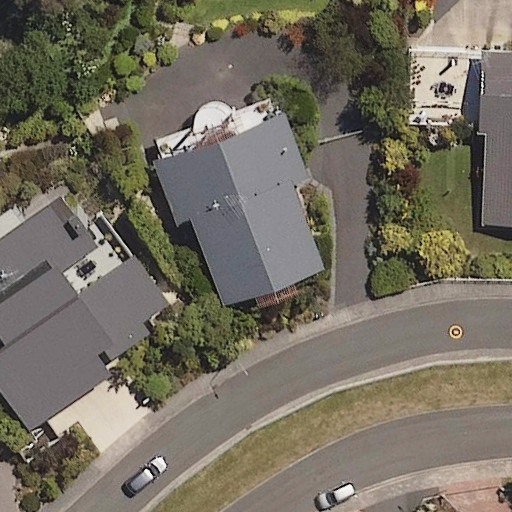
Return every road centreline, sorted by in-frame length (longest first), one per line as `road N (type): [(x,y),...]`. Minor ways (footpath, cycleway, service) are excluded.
road 1 (residential): [(107,511),(222,409),(324,362),(426,335),(511,326)]
road 2 (residential): [(511,428),(416,442),(321,474),(265,511)]
